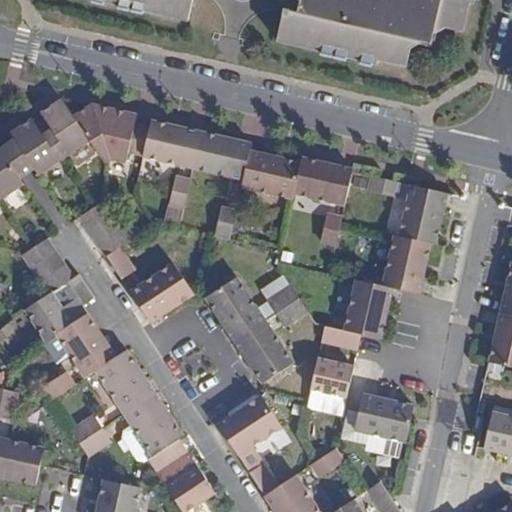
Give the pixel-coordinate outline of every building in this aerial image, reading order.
[(91,0),(91,3),(102,5),(104,1),(118,5),(118,9),(128,11),(130,7),(133,8),(132,13),(142,14),(144,10),(188,21),(192,0),(91,0)] [(298,12),(284,8),(277,41),(320,50),(322,55),(331,57),(333,53),(335,55),(335,58),(345,60),(346,56),(360,59),(360,64),(371,67),(372,63),(378,64),(378,60),(407,66),(411,53),(411,48),(413,42),(417,44),(435,33),(435,31),(436,26),(438,24),(442,28),(447,27),(446,35),(453,36),(455,29),(461,31),(468,3),(472,2),(472,0),(297,0),(301,1),(298,12)] [(297,0),(286,0),(284,8),(298,12),(301,1),(297,0)] [(90,140),(74,116),(63,100),(42,113),(46,119),(52,129),(47,132),(65,157),(90,140)] [(107,139),(114,110),(91,104),(74,116),(90,140),(94,147),(107,139)] [(129,152),(144,156),(150,128),(135,125),(137,115),(114,110),(107,139),(94,147),(105,163),(111,159),(125,163),(129,152)] [(52,129),(46,119),(37,126),(43,135),(47,132),(52,129)] [(65,157),(47,132),(43,135),(37,126),(33,120),(12,133),(16,139),(25,153),(17,158),(21,163),(13,167),(20,179),(35,169),(39,175),(65,157)] [(144,156),(194,168),(202,132),(151,121),(150,128),(144,156)] [(202,132),(194,168),(244,180),(250,151),(252,144),(202,132)] [(0,200),(25,185),(20,179),(13,167),(21,163),(17,158),(25,153),(16,139),(1,149),(0,147),(0,200)] [(250,151),(244,180),(242,190),(293,199),(294,194),(301,163),(250,151)] [(301,163),(294,194),(345,207),(353,172),(354,169),(303,158),(301,163)] [(395,198),(399,183),(371,176),(368,191),(395,198)] [(184,209),(191,180),(177,177),(170,204),(184,209)] [(442,212),(446,193),(411,185),(399,236),(430,243),(435,244),(442,212)] [(113,215),(104,202),(97,206),(81,217),(89,231),(113,215)] [(230,238),(237,211),(220,207),(215,235),(230,238)] [(98,243),(121,228),(113,215),(89,231),(98,243)] [(321,242),(336,246),(341,223),(342,218),(327,215),(321,242)] [(107,257),(118,249),(130,241),(121,228),(98,243),(107,257)] [(392,288),(419,294),(426,262),(430,243),(399,236),(394,235),(382,286),(392,288)] [(56,252),(47,239),(31,250),(24,255),(33,268),(56,252)] [(134,272),(118,249),(107,257),(122,279),(134,272)] [(41,281),(65,265),(56,252),(33,268),(41,281)] [(511,314),(511,261),(506,286),(500,312),(511,314)] [(130,292),(151,324),(194,295),(174,263),(130,292)] [(73,279),(65,265),(41,281),(50,294),(52,293),(66,284),(73,279)] [(80,274),(73,279),(66,284),(82,306),(95,298),(80,274)] [(205,299),(234,342),(234,341),(265,321),(236,277),(205,299)] [(355,280),(344,331),(362,335),(380,339),(386,312),(392,288),(382,286),(355,280)] [(299,298),(291,287),(267,302),(275,314),(299,298)] [(73,324),(52,293),(50,294),(25,311),(45,342),(56,335),(73,324)] [(308,312),(299,298),(275,314),(284,326),(308,312)] [(511,314),(500,312),(495,334),(489,362),(511,367),(511,314)] [(84,379),(95,372),(117,358),(88,314),(73,324),(56,335),(84,379)] [(293,363),(265,321),(234,341),(261,384),(293,363)] [(344,331),(325,326),(322,342),(358,350),(362,335),(344,331)] [(95,372),(124,415),(155,394),(127,351),(117,358),(95,372)] [(318,359),(311,390),(347,398),(354,368),(318,359)] [(51,401),(75,386),(65,372),(42,388),(51,401)] [(0,417),(12,420),(18,393),(4,390),(0,408),(0,417)] [(178,440),(184,436),(155,394),(124,415),(132,427),(152,458),(178,440)] [(401,404),(363,395),(359,413),(354,431),(368,434),(403,442),(405,443),(412,407),(401,404)] [(282,426),(261,397),(219,426),(238,455),(247,450),(282,426)] [(340,445),(366,450),(364,447),(366,445),(368,434),(354,431),(359,413),(348,410),(340,445)] [(483,448),(511,455),(511,417),(490,412),(486,435),(483,448)] [(71,431),(80,443),(103,428),(95,416),(71,431)] [(152,458),(132,427),(124,432),(122,439),(137,462),(144,463),(149,460),(152,458)] [(80,443),(88,456),(111,441),(103,428),(80,443)] [(370,451),(399,458),(403,442),(368,434),(366,445),(364,447),(367,452),(369,450),(370,451)] [(0,477),(12,480),(35,485),(43,448),(0,438),(0,477)] [(152,458),(149,460),(158,473),(179,458),(187,452),(178,440),(152,458)] [(250,473),(258,468),(247,450),(238,455),(250,473)] [(335,450),(318,461),(311,466),(320,479),(344,463),(335,450)] [(187,452),(179,458),(189,473),(197,467),(187,452)] [(158,473),(167,488),(183,511),(189,511),(216,494),(197,467),(189,473),(179,458),(158,473)] [(250,473),(265,496),(278,488),(263,465),(258,468),(250,473)] [(278,488),(265,496),(275,511),(320,511),(296,476),(278,488)] [(134,511),(141,488),(103,479),(95,511),(134,511)] [(381,482),(367,492),(381,511),(400,511),(401,511),(392,497),(381,482)] [(360,511),(353,501),(335,511),(360,511)] [(511,511),(511,501),(496,511),(511,511)]
